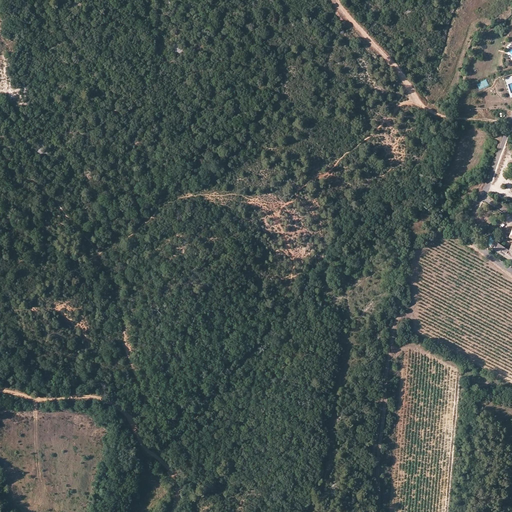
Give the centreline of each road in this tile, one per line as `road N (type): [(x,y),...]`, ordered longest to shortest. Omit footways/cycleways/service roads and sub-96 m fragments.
road 1 (track): [(0,390),(107,400),(172,472),(179,501),(173,511)]
road 2 (track): [(510,123),(443,118),(414,98),(395,64),(336,0)]
road 3 (unclassified): [(511,270),(475,243),(470,220),(509,127)]
